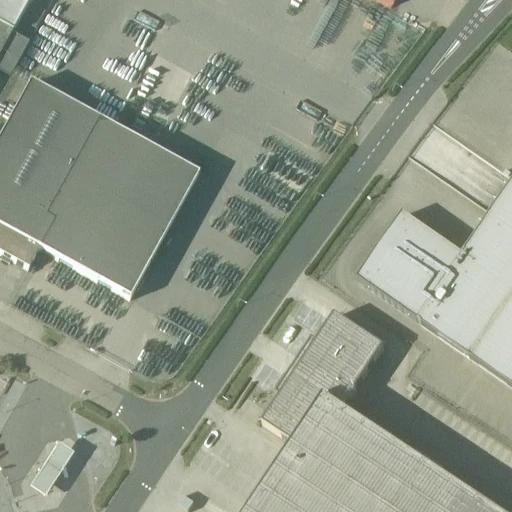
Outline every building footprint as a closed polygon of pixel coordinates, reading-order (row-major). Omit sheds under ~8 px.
[(0,0),(0,57),(31,0),(0,0)] [(198,178),(30,85),(0,139),(0,257),(28,273),(39,252),(130,302),(198,178)] [(511,389),(511,186),(463,257),(434,237),(432,239),(419,230),(420,228),(404,217),(402,220),(403,221),(390,241),(388,239),(358,283),(511,389)] [(250,511),(493,511),(343,413),(385,350),(336,318),(318,345),(313,342),(276,397),(281,400),(263,427),(294,447),(250,511)] [(58,455),(30,499),(45,509),(73,465),(58,455)]
